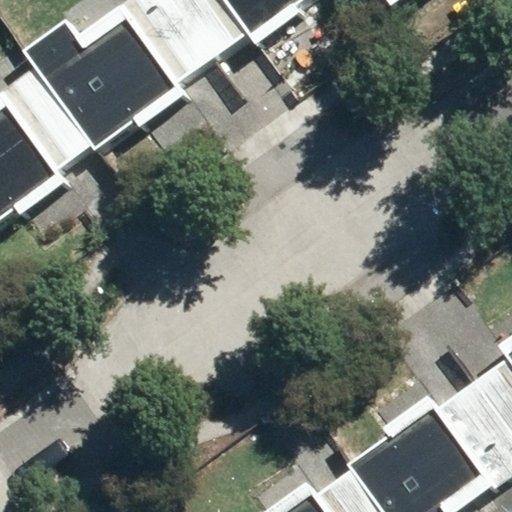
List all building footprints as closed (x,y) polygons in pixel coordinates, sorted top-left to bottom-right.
[(257,68),(209,0),(162,0),(82,56),(73,43),(32,71),(42,86),(99,168),(138,140),(146,152),(195,118),(187,106),(251,61),(256,69),(257,68)] [(209,0),(257,68),(312,31),(306,23),(339,0),(209,0)] [(397,0),(416,27),(454,0),(397,0)] [(99,168),(42,86),(0,115),(0,247),(24,230),(29,238),(75,206),(65,191),(99,168)] [(0,343),(14,333),(0,312),(0,343)] [(486,347),(511,382),(511,333),(509,329),(486,347)] [(504,511),(511,507),(511,382),(486,347),(480,339),(445,364),(477,408),(441,435),(433,424),(398,450),(403,457),(351,495),(364,511),(504,511)] [(364,511),(351,495),(327,511),(320,511),(316,506),(306,511),(364,511)]
